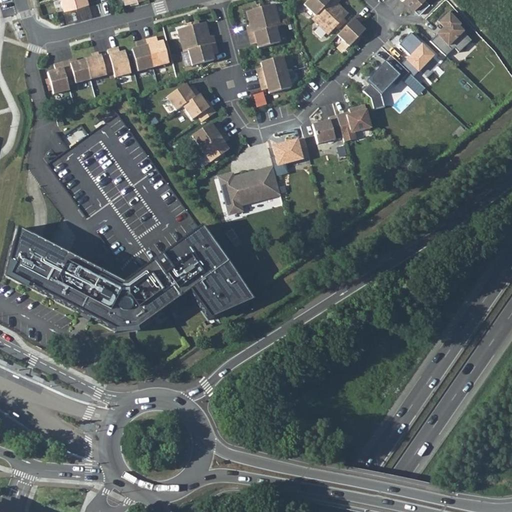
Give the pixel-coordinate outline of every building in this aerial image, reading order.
[(60,0),(64,10),(87,4),(86,0),(60,0)] [(308,0),(304,5),(315,16),(330,0),(308,0)] [(340,1),(339,0),(330,0),(315,16),(312,19),(328,35),(348,14),(337,4),(340,1)] [(402,0),(402,1),(413,11),(414,10),(419,15),(430,5),(424,0),(402,0)] [(274,4),(247,11),(251,26),(247,27),(248,34),(276,27),(280,26),(274,4)] [(67,24),(92,17),(88,6),(63,13),(67,24)] [(363,21),(357,15),(337,35),(349,47),(365,30),(359,25),(363,21)] [(449,15),(438,25),(442,30),(436,36),(450,51),(453,48),(458,53),(472,41),(460,29),(462,27),(449,15)] [(215,44),(213,36),(209,37),(205,23),(178,30),(183,52),(188,51),(215,44)] [(276,27),(248,34),(250,41),(256,40),(258,49),(280,43),(276,27)] [(410,34),(398,46),(409,56),(405,62),(419,74),(434,58),(410,34)] [(155,43),(153,38),(146,40),(153,67),(169,63),(163,41),(155,43)] [(146,40),(139,42),(140,47),(132,50),(138,71),(153,67),(146,40)] [(217,51),(215,44),(188,51),(192,66),(214,61),(212,52),(217,51)] [(107,51),(115,78),(131,73),(125,52),(116,54),(115,48),(107,51)] [(101,56),(85,60),(91,79),(106,75),(101,56)] [(259,80),(287,72),(282,57),(261,63),(263,71),(257,72),(259,80)] [(390,58),(366,83),(381,96),(393,85),(396,88),(409,75),(390,58)] [(91,79),(85,60),(70,64),(75,83),(91,79)] [(47,73),(53,94),(69,90),(62,63),(54,65),(56,70),(47,73)] [(291,88),(287,72),(259,80),(261,87),(267,85),(269,94),(291,88)] [(183,107),(199,95),(195,89),(190,92),(185,85),(167,97),(176,111),(183,107)] [(264,92),(255,94),(257,106),(267,104),(264,92)] [(209,109),(199,95),(183,107),(192,120),(209,109)] [(342,137),(344,143),(356,140),(354,133),(371,129),(365,106),(349,110),(350,115),(346,116),(346,113),(336,116),(342,137)] [(342,137),(336,116),(328,118),(329,120),(312,125),(317,144),(342,137)] [(206,126),(192,136),(201,149),(219,137),(215,130),(210,134),(206,126)] [(201,149),(210,163),(224,153),(219,146),(224,143),(219,137),(201,149)] [(297,141),(300,153),(307,151),(304,139),(297,141)] [(297,141),(273,147),(278,166),(285,164),(285,162),(293,159),(294,161),(309,157),(307,151),(300,153),(297,141)] [(287,165),(275,167),(276,175),(288,173),(287,165)] [(218,179),(228,217),(243,213),(241,208),(279,198),(273,167),(234,178),(232,174),(218,179)] [(136,329),(179,298),(188,291),(210,322),(252,303),(199,228),(160,256),(121,284),(16,230),(5,275),(114,331),(136,329)]
